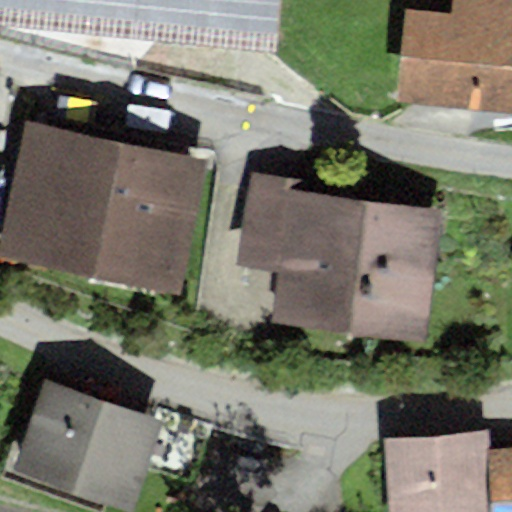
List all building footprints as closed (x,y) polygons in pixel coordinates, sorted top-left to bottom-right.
[(0,0),(0,7),(276,38),(280,0),(0,0)] [(396,103),(511,113),(511,0),(452,0),(451,15),(404,11),(396,103)] [(0,258),(94,277),(120,142),(25,123),(0,251),(0,258)] [(177,293),(203,158),(120,142),(94,277),(177,293)] [(237,267),(281,273),(274,324),(424,343),(441,210),(303,193),(305,178),(249,171),(237,267)] [(130,511),(164,424),(45,379),(10,470),(122,511),(130,511)] [(488,431),(382,441),(387,511),(490,511),(488,451),(488,431)] [(511,511),(511,449),(488,451),(490,511),(511,511)]
